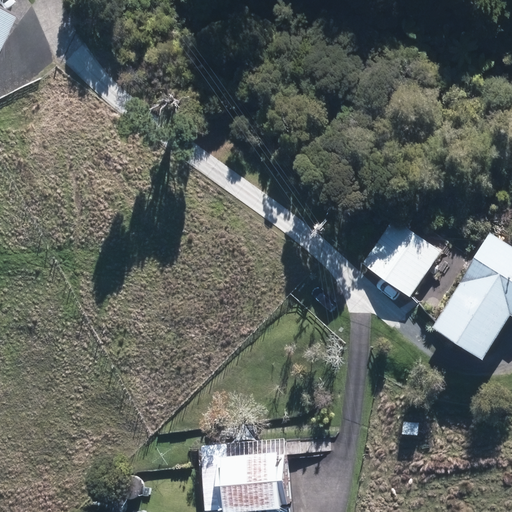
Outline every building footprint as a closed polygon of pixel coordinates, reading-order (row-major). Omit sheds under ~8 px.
[(0,38),(11,17),(0,10),(0,38)] [(416,294),(448,248),(399,215),(367,261),(416,294)] [(511,234),(500,227),(441,322),(492,355),(511,323),(511,234)] [(405,431),(422,432),(423,420),(407,419),(407,421),(405,421),(405,431)] [(292,445),(233,451),(233,455),(227,456),(232,507),(301,501),(297,451),(293,451),(292,445)]
